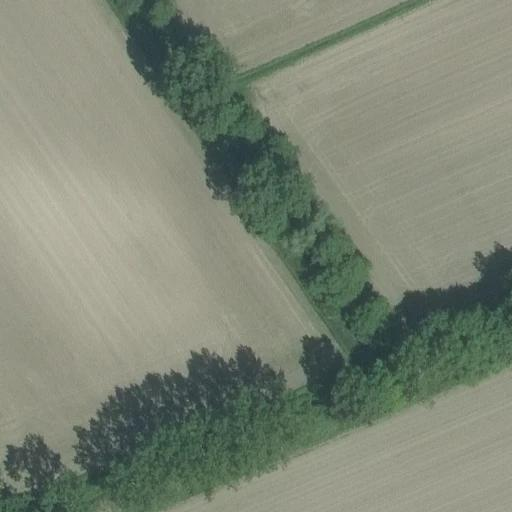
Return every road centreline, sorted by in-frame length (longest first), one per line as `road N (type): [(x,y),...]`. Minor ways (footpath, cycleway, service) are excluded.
road 1 (track): [(89,511),(390,383)]
road 2 (track): [(390,383),(511,332)]
